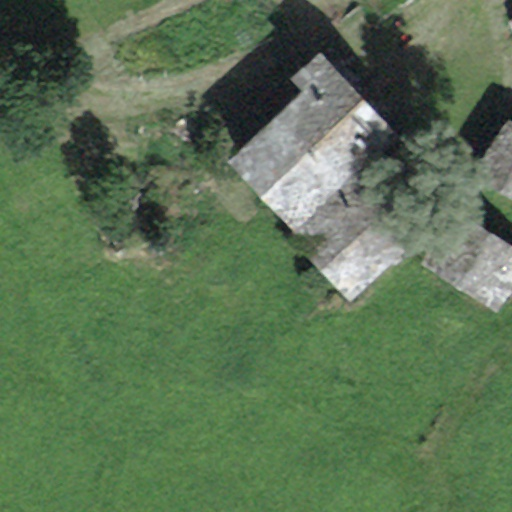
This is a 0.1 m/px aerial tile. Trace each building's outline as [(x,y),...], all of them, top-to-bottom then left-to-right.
[(511,0),(491,0),(511,30),(511,0)] [(189,179),(261,249),(346,160),(276,93),(189,179)] [(511,121),(475,112),(458,179),(511,195),(511,121)] [(511,280),(511,223),(447,207),(431,274),(508,297),(511,280)] [(359,212),(303,270),(354,317),(409,255),(359,212)]
